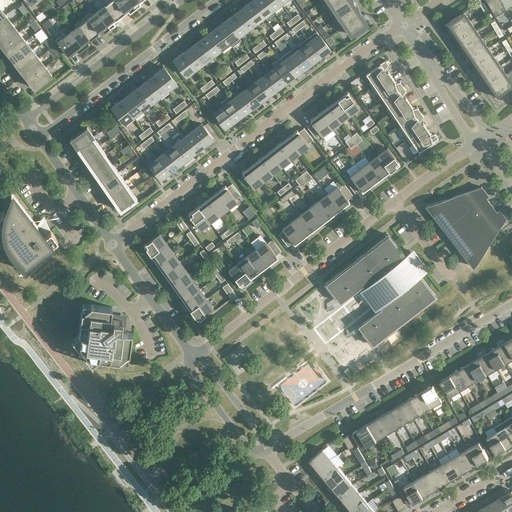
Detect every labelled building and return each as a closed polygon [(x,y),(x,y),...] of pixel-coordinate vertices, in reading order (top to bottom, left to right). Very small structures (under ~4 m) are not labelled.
[(121,16),(108,0),(106,0),(100,5),(102,8),(96,11),(109,28),(115,24),(113,21),(115,19),(116,20),(121,16)] [(135,8),(128,0),(108,0),(121,16),(125,13),(125,12),(127,10),(129,13),(135,8)] [(128,0),(135,8),(140,4),(138,1),(139,0),(141,0),(128,0)] [(272,10),(264,0),(252,0),(252,1),(264,16),(272,10)] [(281,3),(278,0),(264,0),(272,10),(281,3)] [(355,5),(351,0),(343,0),(332,8),(338,17),(355,5)] [(505,9),(499,0),(485,0),(494,15),(505,9)] [(511,3),(511,0),(499,0),(505,9),(506,8),(505,8),(511,3)] [(264,16),(252,1),(243,7),(255,23),(264,16)] [(487,9),(483,2),(479,4),(484,12),(487,9)] [(51,4),(47,8),(50,13),(55,9),(51,4)] [(361,14),(355,5),(338,17),(344,26),(361,14)] [(255,23),(243,7),(234,14),(246,30),(255,23)] [(50,13),(47,8),(42,11),(46,16),(50,13)] [(492,16),(487,9),(484,12),(488,19),(492,16)] [(109,28),(96,11),(91,15),(89,13),(82,19),(95,36),(100,32),(99,31),(101,29),(104,32),(109,28)] [(445,24),(451,34),(470,21),(463,12),(445,24)] [(246,30),(234,14),(226,20),(238,36),(246,30)] [(298,14),(292,18),(295,22),(301,18),(298,14)] [(367,24),(361,14),(344,26),(350,35),(367,24)] [(0,32),(12,24),(5,15),(0,19),(0,32)] [(295,22),(292,18),(286,22),(290,26),(295,22)] [(95,36),(82,19),(74,25),(76,27),(71,31),(84,48),(89,44),(87,41),(89,39),(90,40),(95,36)] [(49,20),(43,25),(46,30),(53,25),(49,20)] [(238,36),(226,20),(217,27),(229,43),(238,36)] [(305,24),(303,20),(297,25),(300,28),(305,24)] [(476,30),(470,21),(451,34),(457,43),(476,30)] [(499,28),(494,21),(491,23),(495,30),(499,28)] [(18,32),(12,24),(0,32),(0,45),(0,46),(18,32)] [(300,28),(297,25),(291,29),(294,33),(300,28)] [(229,43),(217,27),(208,34),(220,49),(229,43)] [(280,27),(275,31),(278,35),(284,31),(280,27)] [(503,35),(499,28),(495,30),(499,37),(503,35)] [(482,39),(476,30),(457,43),(463,52),(482,39)] [(84,48),(71,31),(66,35),(64,33),(56,39),(69,56),(74,52),(73,51),(76,49),(78,52),(84,48)] [(278,35),(275,31),(269,35),(272,39),(278,35)] [(25,41),(18,32),(0,46),(4,51),(5,50),(8,54),(25,41)] [(288,37),(285,33),(280,38),(283,42),(288,37)] [(220,49),(208,34),(200,40),(212,56),(220,49)] [(330,50),(318,34),(309,41),(321,56),(330,50)] [(283,42),(280,38),(274,42),(277,46),(283,42)] [(488,48),(482,39),(463,52),(469,61),(488,48)] [(510,46),(505,39),(502,41),(506,49),(510,46)] [(212,56),(200,40),(191,47),(203,62),(212,56)] [(263,40),(257,44),(261,48),(266,44),(263,40)] [(32,49),(25,41),(8,54),(11,57),(10,58),(14,63),(32,49)] [(321,56),(309,41),(301,48),(312,62),(320,56),(320,57),(321,56)] [(261,48),(257,44),(252,49),(255,53),(261,48)] [(54,46),(48,51),(54,59),(60,54),(54,46)] [(203,62),(191,47),(183,53),(183,52),(182,53),(195,69),(203,62)] [(271,51),(268,47),(262,51),(265,55),(271,51)] [(312,62),(301,48),(292,54),(303,69),(312,62)] [(494,57),(488,48),(469,61),(475,70),(494,57)] [(38,58),(32,49),(14,63),(18,68),(19,68),(21,71),(38,58)] [(265,55),(262,51),(257,55),(260,59),(265,55)] [(195,69),(182,53),(173,59),(186,76),(195,69)] [(246,53),(240,57),(243,62),(249,57),(246,53)] [(303,69),(292,54),(283,61),(294,75),(303,69)] [(243,62),(240,57),(235,62),(238,66),(243,62)] [(500,66),(494,57),(475,70),(481,78),(500,66)] [(45,66),(38,58),(21,71),(24,74),(23,75),(27,80),(45,66)] [(254,64),(251,60),(245,64),(248,68),(254,64)] [(369,83),(372,88),(391,76),(387,70),(385,69),(388,65),(385,60),(366,74),(371,81),(369,83)] [(294,75),(283,61),(275,67),(286,82),(294,75)] [(248,68),(245,64),(240,68),(242,72),(248,68)] [(52,75),(45,66),(27,80),(31,85),(32,85),(35,88),(52,75)] [(229,66),(223,70),(226,75),(232,70),(229,66)] [(506,75),(506,74),(500,66),(481,78),(487,87),(506,75)] [(164,67),(155,74),(167,90),(176,83),(164,67)] [(286,82),(275,67),(266,74),(277,88),(286,82)] [(511,69),(506,74),(506,75),(487,87),(494,97),(503,91),(504,93),(511,88),(511,69)] [(226,75),(223,70),(217,75),(221,79),(226,75)] [(236,77),(233,73),(228,77),(231,81),(236,77)] [(167,90),(155,74),(154,74),(154,75),(146,81),(158,97),(167,90)] [(277,88),(266,74),(257,80),(268,95),(277,88)] [(395,81),(391,76),(372,88),(376,94),(378,92),(383,100),(403,86),(400,82),(395,84),(394,81),(395,81)] [(231,81),(228,77),(222,81),(225,85),(231,81)] [(211,79),(206,83),(209,88),(215,83),(211,79)] [(268,95),(257,80),(249,87),(260,101),(268,95)] [(158,97),(146,81),(138,88),(150,103),(158,97)] [(209,88),(206,83),(200,88),(203,92),(209,88)] [(219,90),(216,86),(211,90),(214,94),(219,90)] [(406,91),(403,86),(383,100),(388,107),(386,109),(390,114),(409,101),(405,96),(404,96),(403,95),(406,91)] [(260,101),(249,87),(240,93),(251,108),(260,101)] [(150,103),(138,88),(129,94),(141,110),(150,103)] [(214,94),(211,90),(205,94),(208,98),(214,94)] [(347,92),(338,99),(350,115),(359,108),(347,92)] [(251,108),(240,93),(231,100),(242,114),(251,108)] [(141,110),(129,94),(121,100),(120,100),(133,116),(141,110)] [(350,115),(338,99),(329,106),(340,122),(350,115)] [(133,116),(120,100),(111,107),(124,123),(133,116)] [(184,100),(178,105),(181,109),(187,104),(184,100)] [(242,114),(231,100),(223,106),(234,121),(235,121),(234,120),(242,114)] [(412,107),(409,101),(390,114),(394,119),(396,118),(401,125),(420,112),(417,108),(413,109),(412,107)] [(181,109),(178,105),(173,109),(176,113),(181,109)] [(234,121),(223,106),(214,113),(225,128),(234,121)] [(340,122),(329,106),(319,112),(331,128),(340,122)] [(188,114),(185,110),(179,114),(182,118),(188,114)] [(331,128),(319,112),(310,120),(311,122),(306,126),(315,138),(320,134),(322,136),(331,128)] [(423,117),(420,112),(401,125),(406,133),(404,134),(408,140),(426,127),(422,122),(420,120),(423,117)] [(167,113),(161,118),(164,122),(170,118),(167,113)] [(182,118),(179,114),(174,118),(177,122),(182,118)] [(164,122),(161,118),(156,122),(159,126),(164,122)] [(374,123),(371,119),(365,124),(368,128),(374,123)] [(171,127),(168,123),(162,127),(165,131),(171,127)] [(201,124),(192,131),(204,146),(213,139),(201,124)] [(376,125),(369,130),(372,134),(379,129),(376,125)] [(70,139),(77,148),(93,136),(87,127),(70,139)] [(115,127),(110,131),(113,135),(118,132),(115,127)] [(150,127),(144,131),(147,135),(153,131),(150,127)] [(165,131),(162,127),(157,132),(160,135),(165,131)] [(430,133),(426,127),(408,140),(411,145),(413,144),(419,152),(433,142),(438,138),(435,134),(430,135),(429,133),(430,133)] [(313,139),(304,128),(298,132),(297,130),(287,137),(299,153),(309,145),(307,143),(313,139)] [(147,135),(144,131),(138,135),(142,139),(147,135)] [(204,146),(192,131),(184,137),(195,152),(203,146),(204,146)] [(356,132),(351,137),(354,140),(359,136),(356,132)] [(100,145),(93,136),(77,148),(83,157),(100,145)] [(154,140),(151,136),(145,141),(148,144),(154,140)] [(362,140),(359,136),(354,140),(357,144),(362,140)] [(195,152),(184,137),(175,144),(186,159),(195,152)] [(299,153),(287,137),(278,144),(290,160),(299,153)] [(354,140),(351,137),(345,141),(348,145),(354,140)] [(357,144),(354,140),(348,145),(351,148),(357,144)] [(148,144),(145,141),(140,145),(143,149),(148,144)] [(186,159),(175,144),(167,151),(178,165),(186,159)] [(290,160),(278,144),(269,151),(281,167),(290,160)] [(106,154),(100,145),(83,157),(89,166),(106,154)] [(387,148),(378,155),(390,171),(399,164),(387,148)] [(130,151),(125,155),(128,159),(133,155),(130,151)] [(178,165),(167,151),(158,157),(170,172),(170,171),(178,165)] [(281,167),(269,151),(260,158),(272,174),(281,167)] [(112,163),(106,154),(89,166),(95,175),(112,163)] [(390,171),(378,155),(369,162),(381,178),(390,171)] [(170,172),(158,157),(149,164),(161,179),(170,172)] [(272,174),(260,158),(251,165),(263,181),(272,174)] [(381,178),(369,162),(360,169),(372,184),(381,178)] [(118,172),(112,163),(95,175),(101,184),(118,172)] [(263,181),(251,165),(242,172),(243,174),(238,178),(247,190),(252,186),(254,188),(263,181)] [(372,184),(360,169),(350,176),(352,178),(346,182),(355,193),(360,189),(362,192),(372,184)] [(306,171),(301,175),(304,179),(309,174),(306,171)] [(124,181),(118,172),(101,184),(108,192),(124,181)] [(312,178),(309,174),(304,179),(306,182),(312,178)] [(304,179),(301,175),(295,179),(298,183),(304,179)] [(306,182),(304,179),(298,183),(301,187),(306,182)] [(130,190),(124,181),(108,192),(114,201),(130,190)] [(241,195),(232,183),(227,187),(225,185),(215,192),(228,208),(237,201),(236,199),(241,195)] [(288,183),(283,187),(286,191),(291,186),(288,183)] [(337,186),(328,193),(340,209),(349,202),(348,199),(353,195),(344,184),(339,188),(337,186)] [(286,191),(283,187),(277,191),(280,195),(286,191)] [(481,187),(454,196),(426,206),(449,236),(491,204),(488,200),(486,202),(484,198),(488,196),(481,187)] [(137,199),(130,190),(114,201),(120,211),(137,199)] [(294,194),(291,190),(285,195),(288,198),(294,194)] [(228,208),(215,192),(206,199),(219,215),(228,208)] [(340,209),(328,193),(319,200),(331,216),(340,209)] [(38,227),(13,194),(12,195),(8,206),(7,206),(11,211),(8,214),(5,210),(0,213),(0,235),(23,266),(57,239),(50,230),(48,231),(42,223),(38,227)] [(288,198),(285,195),(280,199),(283,203),(288,198)] [(219,215),(206,199),(197,206),(210,222),(219,215)] [(331,216),(319,200),(310,207),(322,223),(331,216)] [(494,209),(491,204),(449,236),(473,267),(505,219),(499,210),(495,213),(493,210),(494,209)] [(210,222),(197,206),(188,214),(200,229),(210,222)] [(243,211),(249,219),(254,215),(254,212),(249,206),(243,211)] [(322,223),(310,207),(301,214),(313,230),(322,223)] [(313,230),(301,214),(292,221),(304,237),(313,230)] [(187,227),(180,218),(175,222),(182,232),(187,227)] [(260,225),(255,218),(251,221),(256,228),(260,225)] [(304,237),(292,221),(282,228),(284,230),(278,234),(287,246),(293,242),(294,244),(304,237)] [(235,224),(229,228),(232,232),(237,228),(235,224)] [(232,232),(229,228),(223,233),(226,237),(232,232)] [(194,237),(190,231),(186,234),(190,239),(194,237)] [(240,235),(237,232),(232,236),(235,240),(240,235)] [(143,245),(150,254),(166,243),(159,233),(143,245)] [(361,283),(371,297),(423,257),(422,256),(421,256),(421,255),(420,255),(418,255),(417,255),(416,255),(415,255),(414,255),(414,256),(410,251),(404,255),(388,235),(325,284),(338,300),(361,283)] [(235,240),(232,236),(226,240),(229,244),(235,240)] [(198,242),(194,237),(190,239),(194,245),(198,242)] [(281,251),(272,239),(267,243),(265,241),(256,249),(268,264),(277,257),(276,255),(281,251)] [(212,242),(205,247),(208,251),(214,246),(212,242)] [(173,252),(166,243),(150,254),(157,264),(173,252)] [(219,252),(216,248),(210,253),(213,257),(219,252)] [(207,255),(203,249),(199,252),(203,258),(207,255)] [(268,264),(256,249),(247,256),(259,271),(268,264)] [(179,261),(173,252),(157,264),(163,273),(179,261)] [(212,261),(207,255),(203,258),(208,264),(212,261)] [(259,271),(247,256),(238,263),(250,278),(259,271)] [(423,257),(371,297),(382,311),(359,328),(372,345),(436,296),(419,275),(425,271),(422,266),(422,265),(423,265),(423,264),(424,263),(424,262),(424,261),(424,260),(424,259),(423,258),(423,257)] [(186,270),(179,261),(163,273),(170,282),(186,270)] [(250,278),(238,263),(228,270),(240,286),(250,278)] [(221,274),(216,268),(213,271),(217,276),(221,274)] [(193,280),(186,270),(170,282),(177,291),(193,280)] [(225,280),(221,274),(217,276),(221,282),(225,280)] [(199,289),(193,280),(177,291),(183,301),(199,289)] [(234,293),(227,283),(221,287),(229,297),(234,293)] [(206,298),(199,289),(183,301),(190,310),(206,298)] [(213,308),(206,298),(190,310),(197,319),(213,308)] [(112,307),(90,304),(90,305),(91,305),(91,306),(83,305),(82,312),(81,311),(78,334),(80,334),(79,343),(77,344),(76,344),(86,357),(87,357),(87,356),(88,355),(97,356),(97,358),(119,361),(119,360),(119,359),(126,360),(127,353),(128,353),(128,354),(129,354),(131,332),(123,331),(123,329),(120,324),(120,321),(117,320),(113,316),(111,315),(112,307)] [(511,359),(511,352),(506,342),(496,347),(506,363),(511,359)] [(506,363),(496,347),(487,353),(497,369),(506,363)] [(497,369),(487,353),(478,358),(487,374),(497,369)] [(487,374),(478,358),(469,364),(478,380),(487,374)] [(478,380),(469,364),(459,369),(469,385),(478,380)] [(469,385),(459,369),(450,375),(459,391),(469,385)] [(459,391),(450,375),(440,381),(450,397),(459,391)] [(433,385),(423,391),(432,407),(442,401),(433,385)] [(432,407),(423,391),(414,396),(423,412),(432,407)] [(423,412),(414,396),(404,402),(414,418),(423,412)] [(414,418),(404,402),(395,407),(404,423),(414,418)] [(404,423),(395,407),(386,413),(395,429),(404,423)] [(395,429),(386,413),(376,419),(386,434),(395,429)] [(386,434),(376,419),(367,424),(377,440),(386,434)] [(377,440),(367,424),(352,433),(361,449),(377,440)] [(511,443),(511,436),(506,426),(496,432),(506,448),(511,443)] [(506,448),(496,432),(487,437),(496,453),(506,448)] [(356,445),(349,435),(343,438),(349,449),(356,445)] [(479,442),(469,448),(479,464),(488,458),(479,442)] [(361,454),(357,447),(353,450),(357,456),(361,454)] [(479,464),(469,448),(460,453),(469,469),(479,464)] [(310,466),(315,471),(331,458),(323,449),(309,460),(312,464),(310,466)] [(469,469),(460,453),(451,459),(460,475),(469,469)] [(365,460),(361,454),(357,456),(360,463),(365,460)] [(338,466),(331,458),(315,471),(319,476),(321,475),(324,478),(338,466)] [(460,475),(451,459),(441,464),(451,480),(460,475)] [(451,480),(441,464),(432,470),(442,486),(451,480)] [(345,475),(338,466),(324,478),(327,482),(325,483),(329,488),(345,475)] [(372,472),(368,466),(364,469),(368,475),(372,472)] [(381,467),(377,469),(381,476),(385,473),(381,467)] [(442,486),(432,470),(423,475),(432,491),(442,486)] [(352,484),(345,475),(329,488),(334,494),(335,492),(338,496),(352,484)] [(432,491),(423,475),(414,481),(423,497),(432,491)] [(393,486),(389,480),(385,482),(389,489),(393,486)] [(423,497),(414,481),(398,490),(408,506),(423,497)] [(360,493),(352,484),(338,496),(341,499),(340,501),(344,506),(360,493)] [(397,493),(393,486),(389,489),(392,495),(397,493)] [(511,490),(511,491),(503,496),(511,510),(511,490)] [(354,511),(367,502),(360,493),(344,506),(348,511),(350,510),(351,511),(354,511)] [(405,507),(399,496),(392,500),(399,511),(405,507)] [(511,511),(511,510),(503,496),(495,501),(501,511),(511,511)] [(501,511),(495,501),(487,505),(490,511),(501,511)] [(372,511),(374,510),(367,502),(354,511),(372,511)]
